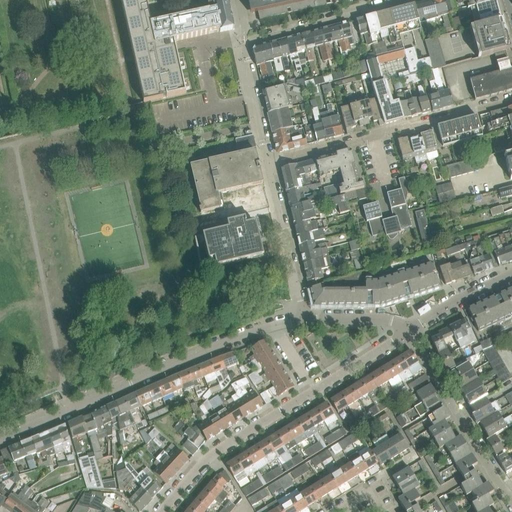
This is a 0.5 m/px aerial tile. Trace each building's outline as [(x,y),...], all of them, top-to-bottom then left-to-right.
[(176,48),(174,42),(156,46),(151,25),(145,0),(120,0),(143,103),(151,101),(163,99),(163,98),(166,97),(166,98),(170,97),(186,94),(176,48)] [(207,0),(210,11),(151,25),(156,46),(174,42),(216,32),(218,32),(220,31),(220,32),(234,29),(230,10),(228,0),(207,0)] [(247,0),(250,14),(253,13),(258,12),(259,20),(288,14),(286,8),(289,7),(291,14),(326,6),(325,0),(329,0),(330,0),(331,5),(340,3),(341,3),(340,0),(247,0)] [(444,0),(434,0),(433,1),(437,19),(443,17),(446,26),(443,26),(445,31),(452,29),(450,22),(448,14),(444,0)] [(444,0),(448,14),(456,12),(452,0),(444,0)] [(496,1),(496,0),(457,0),(458,2),(456,2),(458,9),(464,7),(463,3),(467,1),(469,7),(466,7),(467,9),(476,7),(496,1)] [(437,19),(433,1),(414,5),(420,24),(437,19)] [(476,7),(469,8),(473,22),(479,20),(481,26),(502,20),(496,1),(476,7)] [(414,5),(405,8),(412,31),(421,29),(420,24),(414,5)] [(400,34),(412,31),(405,8),(404,8),(393,11),(400,34)] [(376,15),(381,34),(382,39),(389,37),(391,44),(397,43),(398,47),(403,46),(400,34),(393,11),(389,12),(376,15)] [(376,15),(365,18),(372,45),(375,54),(387,50),(384,42),(377,43),(375,36),(378,35),(381,34),(376,15)] [(363,19),(356,21),(360,36),(364,35),(367,46),(372,45),(365,18),(363,19)] [(458,20),(450,22),(452,29),(453,33),(461,31),(458,20)] [(510,50),(507,40),(502,20),(481,26),(473,28),(481,58),(494,54),(506,51),(510,50)] [(341,25),(339,25),(347,52),(352,50),(351,47),(354,46),(348,23),(345,24),(341,25)] [(339,25),(331,27),(335,43),(339,41),(342,53),(344,54),(347,54),(347,52),(339,25)] [(329,28),(320,30),(327,57),(328,61),(333,60),(329,44),(333,43),(335,43),(331,27),(329,28)] [(320,30),(311,33),(315,48),(320,47),(323,58),(324,62),(328,61),(327,57),(320,30)] [(310,33),(301,35),(308,60),(308,62),(313,61),(310,50),(314,48),(315,48),(311,33),(310,33)] [(301,35),(293,38),(299,63),(305,61),(305,63),(308,62),(308,60),(301,35)] [(438,37),(425,41),(427,47),(439,43),(438,37)] [(291,62),(294,62),(297,74),(302,72),(299,63),(293,38),(285,40),(290,57),(291,62)] [(285,40),(278,42),(282,59),(285,72),(285,73),(290,72),(287,57),(290,57),(285,40)] [(278,42),(270,44),(274,62),(277,74),(285,72),(282,59),(278,42)] [(441,49),(439,43),(427,47),(428,53),(441,49)] [(261,46),(268,75),(268,77),(273,76),(270,63),(274,62),(269,44),(261,46)] [(262,77),(268,75),(261,46),(254,48),(252,51),(253,51),(256,66),(259,65),(262,77)] [(410,72),(412,77),(420,74),(417,61),(414,48),(404,51),(410,72)] [(443,55),(441,49),(428,53),(430,58),(443,55)] [(499,72),(469,80),(475,101),(511,90),(511,68),(510,69),(505,52),(506,51),(494,54),(499,72)] [(430,58),(432,64),(444,61),(443,55),(430,58)] [(375,57),(366,59),(366,61),(369,72),(370,74),(371,78),(377,100),(384,125),(403,120),(399,103),(393,105),(392,101),(389,102),(379,65),(377,56),(375,57)] [(430,58),(417,61),(420,74),(426,73),(432,71),(433,70),(430,58)] [(366,61),(359,63),(361,70),(362,74),(369,72),(366,61)] [(446,67),(444,61),(432,64),(433,70),(438,69),(446,67)] [(434,80),(435,81),(442,109),(453,107),(449,91),(444,92),(441,79),(438,69),(433,70),(432,71),(434,80)] [(354,76),(353,72),(352,70),(342,72),(344,79),(354,76)] [(334,81),(344,79),(342,72),(332,75),(334,81)] [(420,74),(412,77),(410,77),(412,83),(412,84),(422,81),(420,74)] [(331,76),(323,78),(324,84),(331,82),(332,82),(331,76)] [(410,77),(401,80),(402,86),(412,83),(410,77)] [(324,84),(323,78),(313,80),(314,86),(317,86),(324,84)] [(314,86),(313,80),(304,83),(305,86),(306,89),(312,87),(314,86)] [(401,80),(394,82),(396,91),(403,89),(402,86),(401,80)] [(442,109),(435,81),(429,83),(433,96),(428,97),(432,112),(442,109)] [(324,84),(320,85),(323,94),(334,91),(331,82),(324,84)] [(286,86),(263,93),(268,114),(287,109),(291,108),(286,86)] [(420,98),(416,100),(420,115),(430,113),(423,86),(418,88),(420,98)] [(404,93),(407,102),(411,118),(420,115),(416,100),(412,101),(410,91),(404,93)] [(404,93),(397,95),(399,103),(403,120),(411,118),(407,102),(404,93)] [(367,98),(358,100),(365,125),(369,124),(368,120),(372,119),(369,102),(367,98)] [(322,125),(314,100),(310,102),(316,126),(313,127),(317,143),(327,140),(322,125)] [(360,127),(365,125),(358,100),(349,102),(350,107),(354,123),(359,122),(360,127)] [(379,126),(384,125),(377,100),(369,102),(372,119),(373,123),(378,122),(379,126)] [(356,128),(354,123),(350,107),(340,109),(347,135),(352,134),(351,129),(356,128)] [(287,109),(268,114),(270,123),(290,118),(287,109)] [(335,138),(344,136),(338,114),(333,115),(331,109),(327,110),(328,113),(335,138)] [(328,113),(319,115),(322,125),(327,140),(335,138),(328,113)] [(477,117),(469,119),(475,139),(482,137),(477,117)] [(290,118),(270,123),(272,133),(292,128),(290,118)] [(492,125),(488,126),(491,135),(511,130),(511,129),(511,118),(511,119),(502,122),(493,125),(492,125)] [(469,119),(461,121),(467,141),(475,139),(469,119)] [(461,121),(454,123),(459,143),(467,141),(461,121)] [(454,123),(446,125),(451,145),(459,143),(454,123)] [(446,125),(437,127),(442,148),(451,145),(446,125)] [(304,136),(307,145),(315,143),(310,126),(304,127),(306,136),(304,136)] [(292,128),(272,133),(274,142),(304,134),(302,130),(298,131),(297,127),(292,128)] [(427,133),(420,135),(425,154),(427,161),(439,158),(437,151),(436,149),(442,148),(437,127),(426,130),(427,133)] [(304,134),(274,142),(276,152),(279,153),(307,145),(304,136),(304,134)] [(420,135),(409,138),(414,157),(416,164),(427,161),(425,154),(420,135)] [(243,138),(235,139),(239,156),(224,159),(214,162),(191,167),(192,171),(200,207),(201,211),(200,211),(200,213),(220,208),(219,201),(222,200),(220,194),(247,188),(262,184),(260,173),(261,173),(260,168),(259,163),(257,163),(255,152),(254,149),(255,148),(255,145),(253,137),(253,136),(252,136),(246,137),(243,138)] [(402,137),(397,138),(399,147),(400,152),(403,160),(414,157),(409,138),(403,140),(402,137)] [(340,195),(345,193),(364,189),(362,181),(359,182),(350,150),(336,154),(336,155),(314,161),(318,173),(319,177),(320,180),(327,178),(326,174),(339,171),(343,186),(338,187),(340,195)] [(318,173),(314,161),(314,160),(281,169),(284,184),(310,179),(312,178),(312,179),(319,177),(318,173)] [(468,174),(473,173),(470,160),(464,162),(468,174)] [(459,163),(462,176),(468,174),(464,162),(459,163)] [(453,165),(456,177),(462,176),(459,163),(453,165)] [(450,179),(456,177),(453,165),(447,166),(450,179)] [(392,214),(407,210),(406,205),(405,205),(404,202),(405,202),(405,199),(407,184),(408,183),(408,182),(407,182),(407,181),(406,180),(405,180),(404,178),(398,180),(401,190),(387,194),(392,214)] [(310,179),(284,184),(286,192),(311,186),(310,179)] [(286,192),(288,199),(304,195),(303,194),(316,190),(316,189),(322,187),(321,183),(311,186),(286,192)] [(437,196),(453,191),(451,184),(435,188),(437,196)] [(326,198),(329,198),(337,196),(334,186),(324,189),(326,198)] [(511,186),(499,190),(502,200),(511,196),(511,186)] [(347,201),(359,199),(359,200),(367,198),(364,189),(345,193),(347,201)] [(437,196),(439,204),(455,199),(453,191),(437,196)] [(290,207),(321,200),(325,199),(324,194),(305,199),(304,195),(288,199),(290,207)] [(326,198),(325,199),(321,200),(322,203),(323,206),(331,204),(332,208),(337,207),(340,215),(348,213),(344,197),(330,200),(329,198),(326,198)] [(321,200),(290,207),(292,217),(319,210),(317,204),(322,203),(321,200)] [(372,237),(385,234),(382,222),(382,221),(378,203),(369,206),(363,207),(367,222),(368,222),(372,237)] [(490,209),(492,216),(503,213),(501,206),(490,209)] [(311,222),(320,220),(319,215),(323,214),(322,209),(319,210),(292,217),(294,228),(311,224),(311,222)] [(407,210),(392,214),(393,219),(382,221),(382,222),(385,234),(386,238),(388,237),(388,239),(389,240),(391,241),(392,241),(398,236),(397,235),(401,234),(400,230),(412,227),(407,210)] [(433,242),(425,211),(415,214),(423,244),(433,242)] [(202,235),(194,237),(201,271),(210,269),(263,256),(255,223),(246,225),(245,223),(246,223),(245,219),(227,223),(228,229),(202,235)] [(297,236),(322,230),(324,230),(322,221),(311,224),(294,228),(297,236)] [(322,230),(297,236),(299,245),(314,242),(325,239),(323,230),(322,230)] [(504,236),(498,238),(500,242),(508,263),(511,261),(511,249),(511,247),(508,248),(504,236)] [(498,238),(490,241),(499,266),(508,263),(500,242),(498,238)] [(353,241),(348,243),(350,252),(358,250),(360,250),(358,240),(353,241)] [(299,245),(301,255),(326,248),(325,243),(315,246),(314,242),(299,245)] [(469,262),(474,275),(484,272),(476,248),(473,242),(463,245),(465,250),(471,247),(472,253),(472,254),(470,257),(471,261),(469,262)] [(476,248),(484,272),(494,268),(489,254),(483,256),(482,252),(484,249),(482,245),(476,248)] [(303,264),(318,260),(329,258),(328,253),(326,248),(301,255),(303,264)] [(350,252),(349,252),(352,261),(354,261),(361,259),(358,250),(350,252)] [(318,260),(303,264),(304,267),(304,268),(305,272),(305,273),(320,269),(331,267),(329,258),(318,260)] [(361,259),(354,261),(357,271),(363,269),(361,259)] [(432,263),(405,271),(396,274),(378,280),(365,280),(365,289),(325,289),(319,291),(318,287),(309,290),(313,307),(365,306),(374,306),(381,306),(439,287),(432,263)] [(456,282),(450,266),(450,264),(439,268),(445,285),(456,282)] [(457,264),(450,266),(456,282),(461,280),(465,278),(467,278),(472,276),(468,265),(461,268),(461,266),(457,264)] [(320,269),(305,273),(305,274),(307,281),(307,282),(323,279),(320,269)] [(360,272),(331,281),(333,289),(363,279),(361,272),(360,273),(360,272)] [(494,297),(467,309),(479,333),(505,320),(510,318),(511,317),(511,288),(499,295),(494,297)] [(476,342),(466,320),(450,327),(454,336),(460,349),(476,342)] [(431,340),(438,354),(447,350),(443,341),(454,336),(450,327),(438,333),(439,336),(431,340)] [(482,349),(483,352),(494,347),(493,345),(500,342),(501,344),(511,339),(511,330),(500,336),(499,335),(479,343),(480,345),(482,349)] [(252,362),(271,350),(265,340),(251,349),(254,354),(249,357),(252,362)] [(482,349),(480,345),(473,348),(475,354),(479,352),(478,351),(482,349)] [(486,358),(496,352),(494,347),(483,352),(486,358)] [(271,350),(252,362),(251,362),(256,371),(277,359),(271,350)] [(411,350),(400,357),(408,369),(412,376),(416,373),(422,369),(411,350)] [(446,372),(455,368),(447,350),(438,354),(446,372)] [(486,358),(489,363),(499,357),(496,352),(486,358)] [(238,364),(233,353),(223,357),(221,357),(226,369),(228,368),(238,364)] [(219,372),(226,369),(221,357),(211,362),(216,373),(217,376),(220,375),(219,372)] [(400,357),(390,363),(402,381),(402,382),(412,376),(408,369),(400,357)] [(489,363),(492,368),(503,362),(499,357),(489,363)] [(256,371),(248,376),(254,386),(263,380),(282,368),(277,359),(256,371)] [(217,376),(216,373),(211,362),(200,366),(205,377),(207,383),(217,378),(217,376)] [(492,368),(493,370),(495,374),(506,367),(503,362),(492,368)] [(390,363),(380,369),(388,381),(392,388),(402,381),(390,363)] [(473,371),(468,363),(463,365),(450,373),(455,381),(473,371)] [(204,378),(205,377),(200,366),(199,366),(188,371),(195,388),(199,386),(197,381),(203,378),(204,378)] [(495,374),(496,374),(498,378),(498,379),(509,373),(506,367),(495,374)] [(273,386),(288,377),(282,368),(263,380),(265,383),(269,380),(273,386)] [(380,369),(370,375),(378,388),(388,381),(380,369)] [(195,388),(188,371),(178,375),(183,389),(185,392),(195,388)] [(455,381),(460,389),(477,379),(473,371),(455,381)] [(499,386),(501,384),(511,378),(509,373),(498,379),(498,378),(495,380),(499,386)] [(430,381),(426,374),(415,381),(420,388),(429,382),(430,381)] [(170,378),(166,380),(172,394),(183,389),(178,375),(170,378)] [(219,383),(220,385),(222,390),(227,386),(231,381),(228,375),(223,382),(219,383)] [(360,382),(368,394),(372,400),(382,394),(378,388),(370,375),(360,382)] [(294,387),(288,377),(273,386),(268,390),(274,399),(294,387)] [(460,389),(465,398),(482,387),(477,379),(460,389)] [(166,380),(156,384),(162,398),(172,394),(166,380)] [(412,392),(420,388),(415,381),(408,385),(412,392)] [(253,412),(236,385),(235,383),(235,382),(231,385),(236,393),(231,397),(231,398),(244,418),(253,412)] [(236,385),(253,412),(263,406),(253,391),(248,394),(245,389),(241,382),(236,385)] [(360,382),(350,388),(358,400),(368,394),(360,382)] [(152,403),(162,398),(156,384),(146,389),(152,403)] [(220,385),(209,389),(212,394),(222,390),(220,385)] [(416,393),(422,403),(436,395),(430,385),(416,393)] [(465,398),(470,407),(477,402),(482,410),(483,409),(486,407),(489,405),(485,398),(488,396),(482,387),(465,398)] [(350,388),(340,394),(348,406),(358,400),(350,388)] [(136,393),(135,394),(140,405),(141,407),(152,403),(146,389),(136,393)] [(207,400),(212,394),(209,389),(204,395),(202,397),(207,400)] [(403,389),(395,393),(400,400),(407,396),(403,389)] [(392,405),(400,400),(395,393),(388,398),(392,405)] [(140,405),(135,394),(124,399),(136,424),(138,429),(147,425),(145,419),(141,421),(135,407),(139,406),(140,405)] [(337,413),(348,406),(340,394),(330,400),(337,413)] [(223,395),(219,398),(235,424),(244,418),(231,398),(227,401),(223,395)] [(442,404),(436,395),(422,403),(415,407),(421,417),(442,404)] [(217,396),(208,402),(212,408),(213,409),(219,405),(223,410),(216,414),(225,429),(235,424),(219,398),(217,396)] [(124,399),(115,403),(121,416),(118,417),(119,423),(120,431),(136,424),(124,399)] [(179,408),(189,403),(187,399),(177,403),(179,408)] [(382,401),(375,406),(379,412),(387,408),(382,401)] [(477,402),(470,407),(474,414),(472,416),(477,425),(479,423),(497,412),(501,410),(495,401),(489,405),(486,407),(483,409),(482,410),(477,402)] [(190,405),(194,413),(198,409),(196,402),(190,405)] [(106,407),(112,422),(113,425),(119,423),(118,417),(121,416),(115,403),(106,407)] [(326,403),(316,409),(324,421),(327,426),(337,420),(334,415),(326,403)] [(225,429),(216,414),(211,418),(208,413),(203,405),(200,408),(216,435),(225,429)] [(372,417),(379,412),(375,406),(368,410),(372,417)] [(111,423),(112,422),(106,407),(99,410),(104,425),(103,426),(106,435),(107,437),(112,436),(111,423)] [(158,416),(168,412),(166,407),(156,412),(158,416)] [(198,426),(207,441),(216,435),(200,408),(194,415),(201,417),(204,422),(198,426)] [(444,420),(445,421),(450,418),(444,408),(428,418),(433,426),(433,427),(444,420)] [(314,427),(324,421),(316,409),(306,415),(314,427)] [(106,435),(103,426),(104,425),(99,410),(91,414),(92,415),(98,435),(90,438),(94,452),(101,450),(98,440),(107,437),(106,435)] [(497,412),(479,423),(484,431),(502,421),(497,412)] [(405,413),(396,418),(402,428),(410,423),(405,413)] [(355,418),(359,425),(367,420),(362,414),(355,418)] [(92,415),(82,419),(88,433),(87,433),(89,438),(90,438),(98,435),(92,415)] [(296,421),(304,433),(307,438),(313,435),(318,443),(312,447),(316,453),(326,447),(317,432),(314,427),(306,415),(296,421)] [(484,431),(489,439),(495,436),(505,430),(508,428),(509,428),(511,426),(511,418),(510,416),(502,421),(484,431)] [(76,437),(87,433),(88,433),(82,419),(82,418),(68,424),(76,454),(81,453),(78,441),(77,441),(76,437)] [(352,430),(359,425),(355,418),(348,423),(352,430)] [(428,429),(434,439),(450,430),(445,421),(444,420),(433,427),(433,426),(428,429)] [(286,428),(297,445),(307,438),(304,433),(296,421),(286,428)] [(68,434),(65,425),(57,429),(61,442),(64,450),(66,449),(66,448),(71,445),(68,434)] [(182,446),(192,456),(204,442),(188,429),(184,425),(178,432),(182,437),(184,435),(189,439),(187,441),(182,446)] [(154,427),(147,435),(152,439),(159,447),(162,444),(155,437),(160,433),(154,427)] [(286,428),(276,434),(287,451),(297,445),(286,428)] [(64,452),(64,450),(61,442),(57,429),(48,432),(53,448),(55,454),(62,452),(62,453),(64,452)] [(145,446),(152,439),(147,435),(142,429),(139,431),(145,446)] [(413,438),(408,429),(404,431),(409,440),(413,438)] [(332,434),(336,441),(343,436),(339,430),(332,434)] [(363,437),(359,430),(351,435),(355,442),(363,437)] [(439,448),(444,445),(455,439),(450,430),(434,439),(439,448)] [(48,432),(39,436),(45,451),(44,452),(45,453),(46,453),(47,454),(46,455),(46,456),(48,461),(49,466),(53,465),(50,456),(55,454),(53,448),(48,432)] [(276,434),(266,440),(277,458),(282,465),(292,459),(287,451),(276,434)] [(329,445),(336,441),(332,434),(325,439),(329,445)] [(351,435),(345,439),(349,446),(352,444),(355,442),(351,435)] [(399,455),(408,449),(400,435),(390,440),(399,455)] [(43,457),(46,456),(46,455),(47,454),(46,453),(45,453),(44,452),(45,451),(39,436),(31,439),(37,453),(37,454),(42,452),(43,457)] [(444,445),(450,455),(466,446),(460,436),(455,439),(444,445)] [(489,439),(486,441),(496,458),(505,452),(495,436),(489,439)] [(419,448),(413,438),(409,440),(413,446),(415,450),(419,448)] [(20,443),(26,457),(30,469),(37,467),(32,455),(37,453),(31,439),(20,443)] [(338,443),(342,450),(349,446),(345,439),(338,443)] [(266,440),(256,446),(267,464),(277,458),(266,440)] [(389,460),(399,455),(390,440),(381,446),(389,460)] [(26,457),(20,443),(9,448),(11,455),(3,459),(4,463),(14,463),(14,462),(26,457)] [(338,443),(330,448),(335,455),(342,450),(338,443)] [(181,468),(189,460),(170,444),(168,447),(171,450),(167,455),(181,468)] [(256,446),(246,452),(257,470),(267,464),(256,446)] [(381,446),(372,452),(378,463),(380,466),(389,460),(381,446)] [(450,455),(455,465),(472,455),(466,446),(450,455)] [(309,458),(316,453),(312,447),(305,451),(309,458)] [(9,448),(0,451),(3,459),(11,455),(9,448)] [(419,448),(415,450),(420,459),(424,456),(419,448)] [(328,450),(318,456),(322,463),(329,458),(332,456),(328,450)] [(368,469),(378,463),(372,452),(371,450),(360,457),(368,469)] [(173,476),(181,468),(167,455),(163,451),(155,459),(173,476)] [(95,456),(96,460),(103,458),(101,452),(94,454),(95,456)] [(246,452),(236,458),(247,477),(257,470),(246,452)] [(505,452),(496,458),(506,474),(511,470),(511,454),(508,457),(505,452)] [(358,453),(348,459),(350,463),(358,476),(368,469),(360,457),(358,453)] [(299,454),(292,459),(296,466),(303,461),(299,454)] [(424,458),(430,467),(434,465),(428,455),(424,458)] [(472,468),(477,465),(472,455),(455,465),(461,474),(463,478),(474,472),(472,468)] [(101,480),(96,460),(95,456),(88,458),(87,456),(77,458),(82,475),(86,489),(103,489),(101,480)] [(310,460),(315,467),(322,463),(318,456),(310,460)] [(248,477),(247,477),(236,458),(226,465),(237,483),(248,477)] [(76,463),(75,459),(68,461),(66,461),(57,464),(59,467),(68,465),(76,463)] [(173,476),(155,459),(153,461),(157,466),(152,472),(165,483),(166,484),(173,476)] [(286,472),(296,466),(292,459),(282,465),(286,472)] [(418,462),(423,472),(427,470),(421,460),(418,462)] [(48,461),(38,464),(39,467),(40,469),(45,467),(49,466),(48,461)] [(141,488),(151,500),(152,499),(156,495),(162,488),(163,488),(162,487),(157,482),(155,484),(148,478),(142,472),(138,476),(134,471),(126,462),(124,464),(125,470),(132,478),(141,488)] [(142,472),(148,478),(153,474),(143,463),(134,471),(138,476),(142,472)] [(350,463),(340,470),(348,482),(358,476),(350,463)] [(121,471),(125,470),(124,464),(115,467),(116,473),(119,472),(121,471)] [(305,464),(298,468),(302,475),(309,471),(305,464)] [(439,474),(434,465),(430,467),(435,476),(439,474)] [(279,467),(272,471),(276,478),(283,474),(279,467)] [(298,468),(290,473),(295,480),(302,475),(298,468)] [(392,477),(398,487),(414,478),(408,468),(392,477)] [(121,471),(126,483),(145,506),(151,500),(141,488),(139,490),(137,488),(130,480),(132,478),(125,470),(121,471)] [(338,488),(348,482),(340,470),(330,476),(338,488)] [(423,472),(429,482),(432,479),(427,470),(423,472)] [(130,500),(139,511),(145,506),(126,483),(121,471),(119,472),(116,473),(118,490),(123,491),(125,489),(132,498),(130,500)] [(217,475),(224,481),(226,483),(227,483),(231,481),(225,471),(217,475)] [(269,483),(276,478),(272,471),(265,476),(269,483)] [(256,474),(259,479),(252,484),(256,491),(266,484),(258,472),(256,474)] [(477,476),(474,472),(463,478),(466,483),(460,486),(466,495),(472,492),(482,486),(477,476)] [(445,484),(439,474),(435,476),(441,486),(445,484)] [(221,489),(224,486),(226,483),(224,481),(217,475),(214,478),(212,482),(221,489)] [(285,476),(278,481),(282,487),(289,483),(285,476)] [(338,488),(330,476),(320,482),(328,494),(338,488)] [(103,489),(115,490),(113,478),(101,480),(103,489)] [(420,487),(414,478),(398,487),(403,496),(414,489),(414,490),(420,487)] [(438,489),(432,479),(429,482),(434,491),(438,489)] [(278,481),(270,485),(275,492),(282,487),(278,481)] [(315,481),(308,485),(310,488),(318,501),(328,494),(320,482),(316,484),(315,481)] [(219,504),(224,499),(227,495),(224,492),(221,489),(212,482),(204,491),(215,500),(219,504)] [(493,492),(488,483),(482,486),(472,492),(477,501),(488,495),(493,492)] [(256,491),(252,484),(241,490),(246,497),(256,491)] [(11,496),(3,507),(8,511),(12,511),(30,488),(27,485),(18,497),(19,497),(16,500),(11,496)] [(30,488),(12,511),(24,511),(27,508),(22,504),(24,501),(25,502),(33,490),(30,488)] [(308,507),(318,501),(310,488),(300,494),(308,507)] [(269,495),(265,489),(258,493),(262,500),(269,495)] [(403,509),(405,511),(408,511),(417,507),(414,502),(420,499),(414,490),(414,489),(403,496),(398,499),(403,509)] [(207,509),(215,500),(204,491),(196,500),(207,509)] [(262,500),(258,493),(247,499),(251,506),(262,500)] [(84,494),(77,506),(88,508),(96,496),(90,495),(84,494)] [(300,494),(290,500),(297,511),(298,511),(308,507),(300,494)] [(477,501),(472,504),(476,511),(480,511),(488,508),(494,505),(488,495),(477,501)] [(101,497),(96,496),(88,508),(98,511),(112,511),(108,510),(101,505),(105,498),(101,497)] [(448,506),(443,496),(439,498),(444,508),(448,506)] [(32,511),(27,508),(24,511),(37,511),(46,500),(43,497),(34,509),(35,509),(33,511),(32,511)] [(46,500),(37,511),(42,511),(50,502),(46,500)] [(196,500),(189,509),(192,511),(204,511),(207,509),(196,500)] [(276,500),(266,507),(269,511),(283,511),(280,507),(276,500)] [(283,511),(297,511),(290,500),(280,507),(283,511)] [(229,501),(224,508),(228,511),(230,511),(235,507),(229,501)] [(432,504),(437,511),(439,511),(442,511),(436,501),(432,504)]
